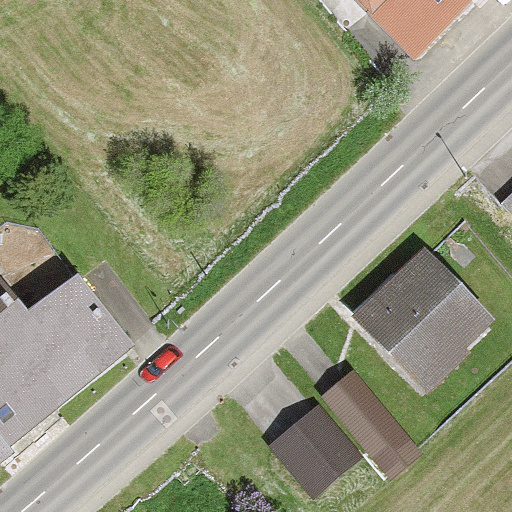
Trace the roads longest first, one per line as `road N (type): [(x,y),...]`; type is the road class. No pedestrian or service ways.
road 1 (tertiary): [(23,511),(168,390),(511,64)]
road 2 (track): [(168,390),(296,511)]
